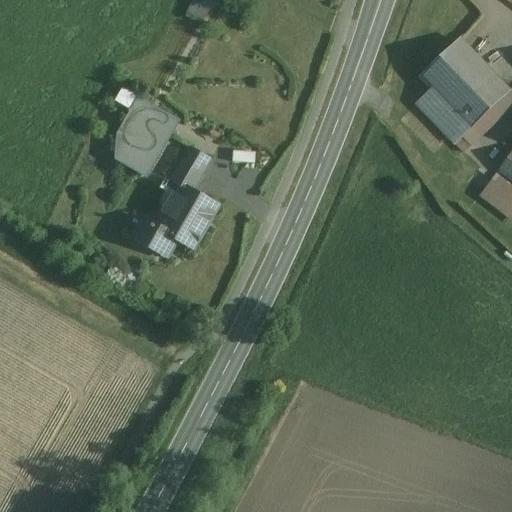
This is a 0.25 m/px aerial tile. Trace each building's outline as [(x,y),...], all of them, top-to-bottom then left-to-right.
[(195,0),(190,12),(188,14),(201,21),(212,0),(195,0)] [(461,40),(422,77),(434,90),(418,105),(464,154),(509,111),(501,102),(510,92),(461,40)] [(132,111),(173,133),(180,122),(125,91),(118,103),(132,111)] [(173,133),(132,111),(118,135),(117,160),(148,178),(173,133)] [(197,184),(211,160),(192,149),(178,173),(197,184)] [(256,154),(234,152),(233,163),(255,165),(256,154)] [(511,154),(500,171),(511,179),(511,154)] [(146,219),(135,238),(168,257),(178,240),(184,244),(194,249),(206,229),(204,228),(217,206),(193,192),(197,184),(178,173),(172,182),(180,187),(157,226),(146,219)] [(511,184),(497,173),(479,197),(511,221),(511,184)]
